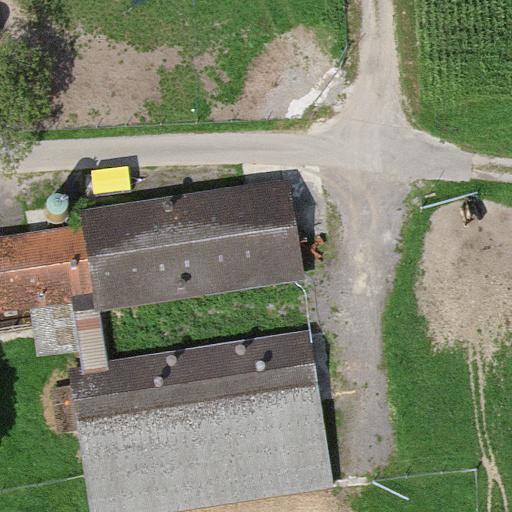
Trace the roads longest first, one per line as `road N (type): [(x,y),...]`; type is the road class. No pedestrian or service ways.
road 1 (track): [(0,156),(378,152)]
road 2 (track): [(378,0),(378,152)]
road 3 (track): [(378,152),(511,175)]
